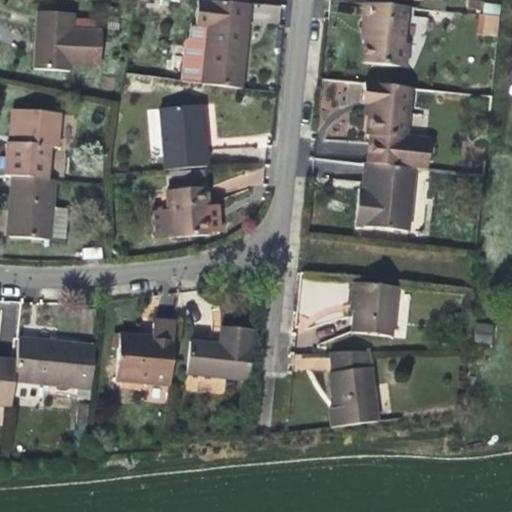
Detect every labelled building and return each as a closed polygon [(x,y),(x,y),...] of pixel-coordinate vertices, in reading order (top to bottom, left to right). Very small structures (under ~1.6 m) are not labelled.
[(200,28),(195,85),(243,89),(247,48),(251,6),(196,1),(194,27),(200,28)] [(365,5),(364,20),(371,21),(369,41),(366,64),(405,68),(408,44),(404,44),(407,9),(365,5)] [(480,16),(499,18),(500,6),(481,5),(480,16)] [(68,66),(97,68),(99,32),(91,32),(92,21),(72,20),(72,15),(37,13),(35,43),(33,70),(68,73),(68,66)] [(362,40),(369,41),(371,21),(364,20),(363,30),(362,40)] [(200,28),(194,27),(190,32),(190,40),(185,43),(183,84),(195,85),(200,28)] [(363,137),(376,138),(407,142),(412,90),(359,85),(357,104),(362,104),(366,104),(365,119),(363,137)] [(163,173),(206,170),(203,137),(201,106),(159,109),(163,173)] [(9,133),(8,144),(14,145),(17,111),(12,110),(9,133)] [(17,111),(14,145),(49,148),(56,149),(59,115),(17,111)] [(407,142),(376,138),(373,167),(414,171),(426,172),(429,144),(407,142)] [(49,148),(14,145),(8,144),(5,144),(1,177),(9,178),(46,181),(49,148)] [(414,171),(373,167),(367,166),(364,193),(354,191),(352,208),(350,226),(408,232),(414,171)] [(53,182),(46,181),(9,178),(8,197),(6,211),(10,212),(7,237),(47,241),(53,182)] [(165,215),(167,237),(168,241),(209,237),(207,216),(204,190),(163,194),(165,215)] [(53,207),(52,239),(66,239),(67,208),(53,207)] [(152,238),(167,237),(165,215),(150,216),(152,238)] [(394,289),(354,285),(351,324),(350,334),(390,337),(394,289)] [(474,323),(474,343),(492,343),(492,323),(474,323)] [(153,344),(121,340),(117,380),(169,386),(175,328),(155,325),(154,339),(153,344)] [(220,329),(219,346),(191,343),(188,378),(247,384),(252,333),(237,331),(220,329)] [(121,335),(121,340),(153,344),(154,339),(142,337),(121,335)] [(19,339),(17,361),(14,382),(74,388),(78,345),(50,342),(19,339)] [(0,405),(12,406),(14,382),(17,361),(0,359),(0,405)] [(331,431),(378,425),(371,371),(329,376),(332,398),(334,409),(328,410),(331,431)]
